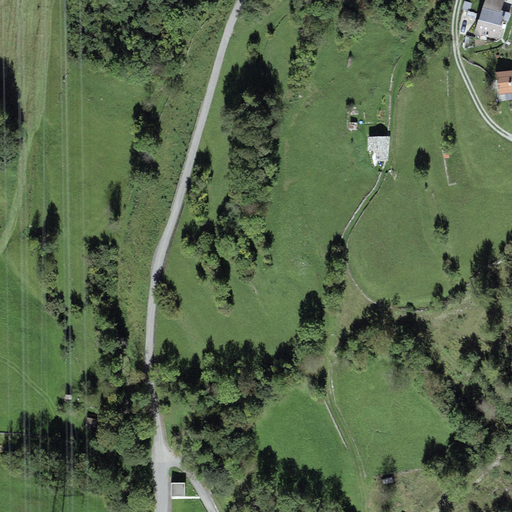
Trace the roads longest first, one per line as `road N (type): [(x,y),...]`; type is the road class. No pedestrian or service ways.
road 1 (unclassified): [(242,0),(159,254),(149,359),(161,511)]
road 2 (track): [(331,326),(331,386),(365,511)]
road 3 (track): [(460,0),(457,54),(473,95),(511,137)]
